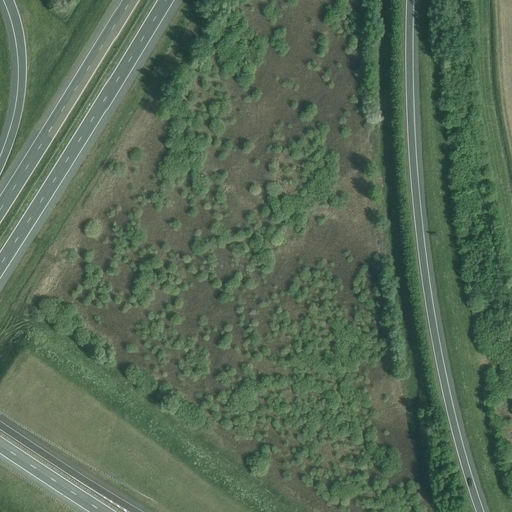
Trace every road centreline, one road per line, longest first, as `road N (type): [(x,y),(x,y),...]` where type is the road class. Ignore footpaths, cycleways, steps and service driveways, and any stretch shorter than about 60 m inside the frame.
road 1 (motorway): [(480,511),(451,414),(419,238),(409,0)]
road 2 (motorway): [(0,263),(164,0)]
road 3 (motorway): [(129,0),(0,208)]
road 4 (motorway): [(7,0),(21,85),(0,166)]
road 5 (motorway): [(137,511),(0,425)]
road 6 (motorway): [(0,444),(102,511)]
